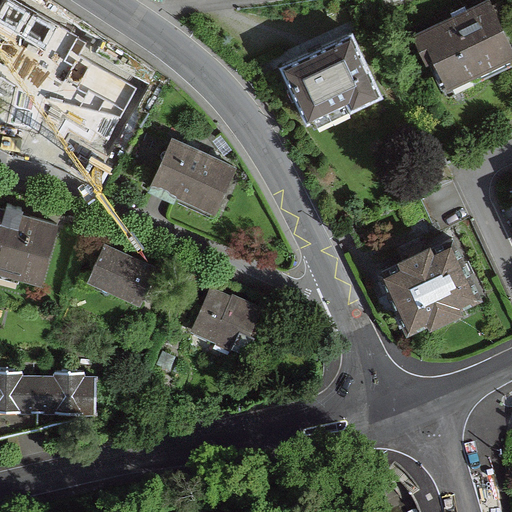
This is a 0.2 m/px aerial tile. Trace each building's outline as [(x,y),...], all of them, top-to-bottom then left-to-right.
[(78,30),(30,0),(24,0),(0,38),(0,45),(49,76),(78,30)] [(480,0),(417,30),(449,98),(511,68),(511,35),(495,0),(480,0)] [(355,28),(281,64),(313,129),(386,93),(355,28)] [(218,217),(240,168),(174,138),(151,187),(218,217)] [(59,221),(0,204),(0,274),(40,286),(59,221)] [(480,294),(452,235),(434,243),(431,237),(397,252),(400,258),(378,269),(406,329),(480,294)] [(140,299),(154,261),(107,243),(93,282),(140,299)] [(262,307),(208,285),(190,330),(244,352),(262,307)] [(0,434),(37,426),(40,373),(0,372),(0,434)] [(94,373),(40,373),(37,426),(93,411),(94,373)]
